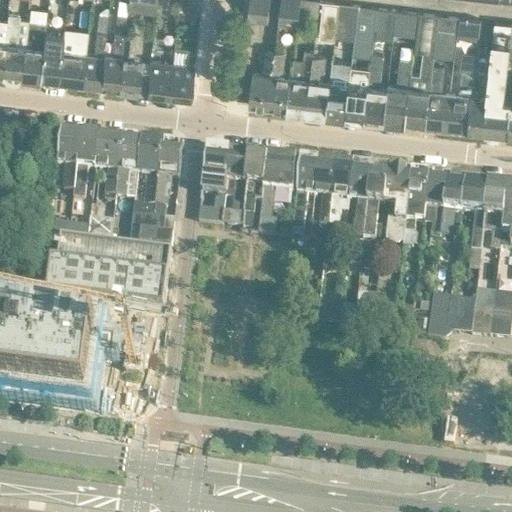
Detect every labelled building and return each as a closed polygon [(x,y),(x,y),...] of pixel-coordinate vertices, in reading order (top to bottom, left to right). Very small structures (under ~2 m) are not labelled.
[(128,0),(129,2),(127,12),(155,15),(156,0),(128,0)] [(188,0),(187,11),(200,12),(200,10),(201,2),(201,1),(201,0),(188,0)] [(268,21),(270,0),(250,0),(248,19),(268,21)] [(281,0),(279,23),(299,25),(300,13),(301,0),(281,0)] [(301,0),(300,13),(318,16),(320,0),(316,0),(301,0)] [(104,55),(100,87),(118,89),(125,34),(127,16),(127,12),(129,2),(118,1),(116,15),(112,56),(104,55)] [(322,1),(318,39),(334,41),(334,37),(338,2),(322,1)] [(338,2),(334,37),(355,40),(359,5),(338,2)] [(372,56),(374,38),(377,7),(359,5),(355,40),(353,57),(371,59),(372,56)] [(24,45),(20,77),(39,80),(45,32),(46,22),(45,22),(47,9),(31,7),(29,20),(27,20),(24,45)] [(85,53),(81,85),(100,87),(104,55),(103,55),(108,16),(109,7),(106,7),(99,13),(99,15),(98,15),(94,54),(85,53)] [(393,40),(394,33),(397,9),(377,7),(374,38),(393,40)] [(417,12),(397,9),(394,33),(414,36),(417,12)] [(424,54),(421,75),(410,74),(404,123),(425,126),(432,66),(435,41),(438,14),(417,12),(414,36),(413,52),(424,54)] [(8,14),(7,20),(1,75),(20,77),(24,45),(27,20),(19,19),(19,15),(8,14)] [(460,17),(438,14),(435,41),(457,44),(457,39),(460,17)] [(460,17),(457,39),(478,42),(480,20),(460,17)] [(490,67),(486,97),(486,99),(488,99),(484,133),(507,135),(511,102),(504,101),(509,56),(511,31),(511,23),(495,22),(490,67)] [(45,32),(39,80),(58,82),(64,35),(45,32)] [(64,35),(58,82),(81,85),(85,53),(87,35),(64,32),(64,35)] [(135,35),(125,34),(118,89),(145,92),(149,62),(141,61),(141,58),(132,57),(135,35)] [(275,50),(268,107),(288,109),(292,74),(282,73),(286,41),(276,40),(275,50)] [(307,111),(314,55),(315,49),(306,48),(305,57),(294,56),(292,74),(288,109),(307,111)] [(275,50),(265,49),(262,72),(253,71),(249,105),(268,107),(275,50)] [(451,92),(446,128),(467,131),(471,95),(476,53),(462,52),(460,71),(462,71),(459,93),(451,92)] [(314,55),(307,111),(325,114),(329,79),(323,78),(325,56),(314,55)] [(372,56),(371,59),(370,70),(364,118),(384,121),(388,87),(380,86),(383,58),(372,56)] [(388,87),(384,121),(404,123),(410,74),(412,61),(399,59),(396,85),(389,84),(388,87)] [(168,95),(172,63),(149,60),(149,62),(145,92),(168,95)] [(329,79),(325,114),(346,116),(352,68),(352,64),(331,61),(329,79)] [(190,97),(194,66),(172,63),(168,95),(190,97)] [(425,126),(446,128),(451,92),(444,91),(446,68),(432,66),(425,126)] [(346,116),(364,118),(370,70),(352,68),(346,116)] [(471,95),(467,131),(484,133),(488,99),(486,99),(486,97),(471,95)] [(63,131),(59,166),(66,167),(64,191),(69,192),(68,196),(74,197),(82,133),(63,131)] [(74,197),(74,199),(84,201),(88,170),(97,171),(99,171),(103,135),(101,135),(82,133),(74,197)] [(103,135),(99,171),(103,171),(108,172),(105,200),(116,201),(116,198),(123,138),(107,136),(103,135)] [(123,138),(116,198),(135,200),(138,176),(143,140),(123,138)] [(134,205),(133,215),(153,218),(162,143),(143,140),(138,176),(148,177),(144,206),(134,205)] [(162,143),(153,218),(164,219),(165,208),(167,209),(168,199),(170,200),(172,178),(180,179),(184,145),(162,143)] [(201,208),(199,222),(224,225),(225,211),(227,198),(229,183),(228,183),(232,151),(208,148),(202,195),(217,196),(215,210),(201,208)] [(225,211),(224,225),(244,227),(247,207),(246,207),(248,185),(246,185),(250,153),(232,151),(228,183),(229,183),(227,198),(234,198),(233,212),(225,211)] [(247,207),(244,227),(253,228),(256,201),(263,202),(264,202),(269,155),(250,153),(246,185),(248,185),(246,207),(247,207)] [(263,202),(259,234),(275,236),(277,221),(273,221),(275,204),(276,190),(293,192),(294,192),(298,159),(269,155),(264,202),(263,202)] [(301,159),(293,230),(304,231),(305,231),(309,195),(315,196),(319,161),(307,160),(301,159)] [(319,161),(315,196),(323,197),(319,233),(329,234),(338,163),(319,161)] [(338,163),(329,234),(340,235),(341,226),(340,226),(341,214),(349,215),(351,201),(355,166),(338,163)] [(355,166),(351,201),(358,201),(354,236),(365,237),(366,226),(372,167),(355,166)] [(366,226),(365,237),(376,238),(380,204),(389,205),(393,170),(372,167),(366,226)] [(389,218),(386,243),(389,243),(390,245),(398,246),(401,244),(405,245),(413,172),(393,170),(389,205),(396,206),(394,218),(389,218)] [(405,245),(405,247),(414,249),(417,247),(418,236),(415,233),(417,222),(425,223),(431,175),(413,172),(405,245)] [(450,177),(431,175),(425,223),(425,226),(432,227),(430,239),(442,241),(443,235),(450,177)] [(463,214),(463,212),(467,179),(450,177),(443,235),(452,236),(455,213),(463,214)] [(484,232),(489,181),(467,179),(463,212),(477,214),(473,248),(482,249),(484,232)] [(502,252),(502,249),(506,217),(509,184),(489,181),(484,232),(493,233),(491,251),(502,252)] [(511,184),(509,184),(506,217),(502,249),(511,250),(511,184)] [(131,230),(130,243),(140,245),(172,248),(174,234),(163,233),(164,219),(153,218),(133,215),(131,230)] [(90,228),(89,238),(111,241),(113,221),(91,219),(90,228)] [(51,234),(51,235),(69,237),(69,236),(71,225),(52,223),(51,234)] [(69,236),(69,237),(73,237),(74,237),(89,238),(90,228),(71,225),(69,236)] [(49,278),(47,294),(164,309),(172,251),(171,250),(61,236),(58,260),(52,259),(49,278)] [(354,242),(352,266),(362,266),(364,243),(354,242)] [(482,249),(473,248),(471,269),(479,270),(482,249)] [(357,313),(355,327),(373,329),(377,295),(359,293),(357,313)] [(493,337),(511,338),(511,330),(511,295),(497,293),(496,310),(493,337)] [(373,329),(373,330),(392,332),(396,306),(386,305),(387,296),(377,295),(373,329)] [(452,297),(450,309),(447,333),(455,333),(473,335),(476,308),(476,299),(452,297)] [(284,304),(282,319),(292,320),(293,320),(295,305),(284,304)] [(396,306),(392,332),(411,335),(414,311),(415,308),(396,306)] [(450,309),(433,307),(433,313),(430,337),(447,339),(446,341),(447,341),(449,340),(455,333),(447,333),(450,309)] [(476,308),(473,335),(493,337),(496,310),(476,308)] [(414,311),(411,335),(430,337),(433,313),(414,311)] [(306,312),(305,321),(318,322),(319,313),(306,312)] [(0,394),(92,407),(99,356),(113,357),(114,345),(101,343),(103,327),(102,327),(91,325),(77,324),(22,316),(4,314),(0,313),(0,394)] [(319,313),(318,322),(337,323),(337,315),(319,313)]
